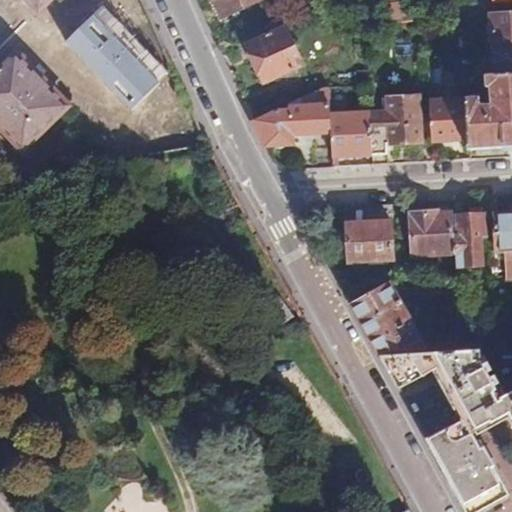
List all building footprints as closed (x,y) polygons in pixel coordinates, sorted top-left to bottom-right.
[(51,0),(29,0),(41,11),(51,0)] [(216,0),(225,17),(260,0),(216,0)] [(385,19),(398,18),(395,0),(384,2),(385,19)] [(457,15),(455,0),(437,0),(439,16),(457,15)] [(455,0),(457,15),(486,12),(484,0),(455,0)] [(166,72),(102,6),(66,43),(130,109),(166,72)] [(511,39),(511,10),(493,12),(495,41),(511,39)] [(305,65),(288,27),(247,45),(265,84),(305,65)] [(511,66),(511,39),(495,41),(497,68),(511,66)] [(67,104),(17,52),(0,68),(0,124),(23,147),(67,104)] [(467,94),(471,148),(511,146),(511,70),(483,73),(483,85),(491,84),(491,100),(478,101),(477,93),(467,94)] [(320,89),(305,97),(304,103),(292,103),(292,111),(271,113),(255,120),(268,147),(293,145),(293,131),(313,129),(315,144),(334,142),(332,115),(330,88),(320,89)] [(422,141),(419,96),(385,98),(388,144),(422,141)] [(463,134),(461,100),(429,102),(432,142),(454,140),(453,135),(463,134)] [(332,115),(334,142),(335,156),(373,153),(371,112),(332,115)] [(455,254),(454,217),(440,218),(440,213),(413,214),(415,257),(455,254)] [(497,252),(492,253),(493,273),(506,273),(507,280),(511,279),(511,216),(496,217),(497,252)] [(486,237),(486,218),(458,219),(462,268),(483,266),(482,237),(486,237)] [(394,260),(393,219),(348,221),(351,263),(394,260)] [(383,358),(463,353),(459,277),(398,278),(353,303),(383,358)] [(511,511),(511,397),(508,400),(486,363),(485,352),(463,353),(383,358),(401,391),(433,374),(458,421),(427,439),(466,511),(502,511),(509,508),(504,499),(511,495),(481,441),(477,443),(472,435),(511,415),(511,416),(511,511)]
